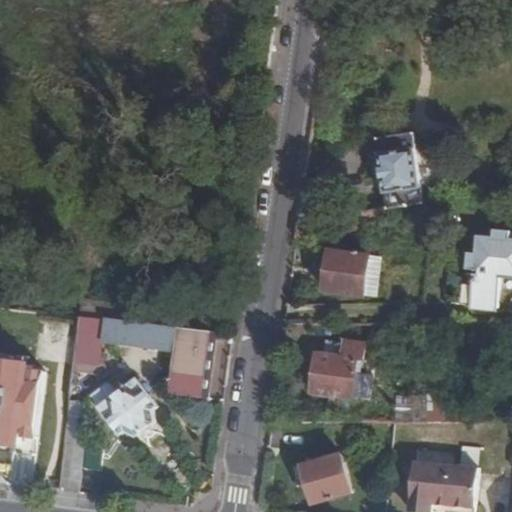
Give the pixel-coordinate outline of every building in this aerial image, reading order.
[(392,208),(430,202),(419,132),(382,138),(387,169),(380,171),(382,179),(388,179),(392,208)] [(332,234),(331,216),(302,221),(299,238),(332,234)] [(501,253),(489,252),(479,251),(477,267),(489,269),(488,273),(483,272),(482,283),(468,281),(465,301),(504,306),(508,277),(511,277),(511,229),(504,228),(503,237),(501,253)] [(491,236),(489,252),(501,253),(503,237),(491,236)] [(377,256),(336,251),(331,291),(370,297),(370,294),(381,296),(386,260),(376,258),(377,256)] [(186,329),(218,333),(223,290),(207,288),(205,299),(195,297),(194,307),(189,306),(186,329)] [(235,342),(236,335),(218,333),(186,329),(116,320),(114,333),(178,341),(175,358),(181,360),(175,395),(212,399),(212,393),(208,393),(215,340),(219,340),(235,342)] [(82,331),(79,361),(105,364),(109,334),(82,331)] [(219,340),(215,340),(208,393),(212,393),(219,340)] [(363,362),(322,355),(316,394),(357,400),(363,362)] [(0,427),(36,432),(43,369),(0,364),(0,427)] [(110,381),(94,392),(120,429),(130,422),(135,429),(155,416),(149,407),(157,401),(140,376),(117,391),(110,381)] [(345,457),(307,467),(317,506),(355,497),(345,457)] [(413,510),(425,511),(436,511),(437,504),(480,509),(483,474),(418,467),(413,510)]
